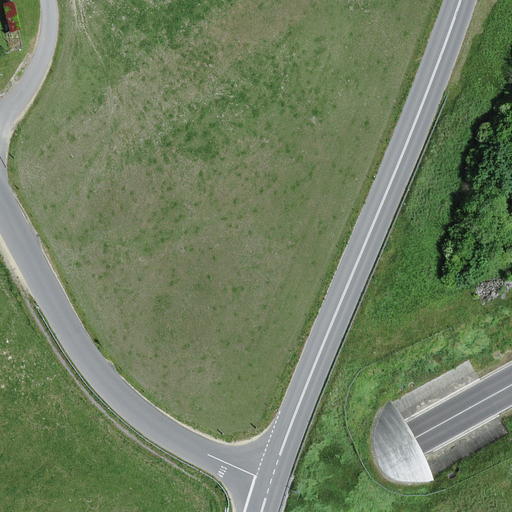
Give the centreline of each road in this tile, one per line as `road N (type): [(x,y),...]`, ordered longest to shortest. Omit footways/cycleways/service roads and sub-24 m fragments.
road 1 (tertiary): [(460,0),(271,482)]
road 2 (residential): [(0,203),(82,354),(108,385),(166,433),(271,482)]
road 3 (secondary): [(281,511),(511,384)]
